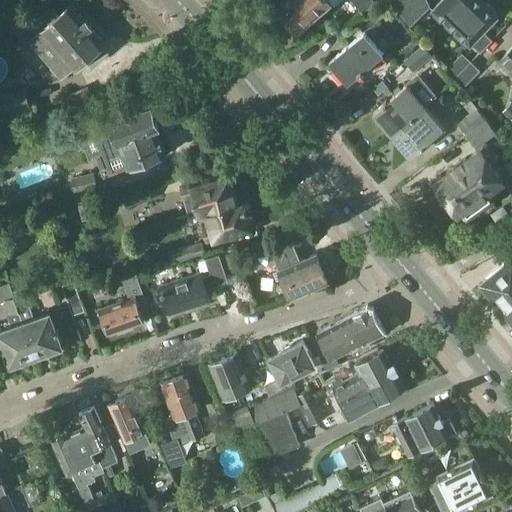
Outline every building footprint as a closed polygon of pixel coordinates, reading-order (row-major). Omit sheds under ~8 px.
[(284,0),(289,5),(284,9),(297,25),(328,0),(330,0),(335,6),(341,0),(352,0),(362,12),(376,1),(374,0),(284,0)] [(427,0),(390,0),(411,24),(430,5),(427,0)] [(442,0),(433,9),(457,32),(459,30),(469,40),(467,42),(470,45),(472,43),(481,52),(493,39),(485,31),(498,17),(495,14),(497,12),(488,3),(486,5),(483,2),(484,2),(481,0),(442,0)] [(45,56),(87,19),(87,18),(85,19),(71,3),(59,14),(53,7),(45,15),(50,21),(41,29),(41,30),(31,40),(33,43),(32,46),(37,52),(41,52),(45,56)] [(92,24),(87,19),(45,56),(52,64),(51,68),(56,74),(60,74),(62,76),(73,66),(75,68),(87,57),(93,64),(109,51),(102,44),(105,42),(91,26),(92,24)] [(347,83),(382,53),(364,32),(329,61),(347,83)] [(404,59),(414,71),(433,54),(423,43),(404,59)] [(511,47),(499,61),(511,74),(511,47)] [(455,79),(471,61),(462,53),(446,70),(455,79)] [(471,61),(455,79),(464,87),(480,70),(471,61)] [(383,80),(373,88),(379,94),(388,86),(383,80)] [(391,133),(424,105),(406,85),(373,113),(391,133)] [(0,109),(29,103),(26,89),(0,94),(0,109)] [(511,102),(502,111),(511,120),(511,119),(511,102)] [(100,122),(94,104),(68,114),(75,132),(100,122)] [(107,153),(97,157),(104,176),(165,153),(155,126),(158,125),(150,105),(96,126),(107,153)] [(442,127),(424,105),(391,133),(410,155),(442,127)] [(467,135),(486,122),(477,109),(459,122),(467,135)] [(495,134),(486,122),(467,135),(476,147),(495,134)] [(433,183),(458,215),(461,213),(462,215),(488,196),(486,193),(503,180),(479,148),(433,183)] [(207,208),(237,200),(229,172),(180,185),(189,215),(207,210),(207,208)] [(78,203),(100,198),(94,173),(73,177),(78,203)] [(126,206),(153,199),(149,185),(122,192),(126,206)] [(207,208),(207,210),(211,226),(203,228),(206,240),(252,228),(249,216),(252,210),(249,201),(242,199),(237,200),(207,208)] [(26,229),(25,214),(11,215),(12,229),(26,229)] [(279,263),(273,238),(248,244),(255,269),(279,263)] [(202,242),(168,251),(171,263),(206,254),(202,242)] [(235,253),(226,255),(229,268),(239,265),(235,253)] [(279,269),(291,298),(329,282),(317,253),(279,269)] [(162,290),(160,290),(161,293),(163,293),(169,313),(209,300),(205,287),(227,281),(218,254),(205,258),(210,274),(202,276),(200,271),(160,284),(162,290)] [(511,257),(484,280),(500,301),(511,291),(511,257)] [(100,307),(109,332),(141,321),(137,310),(147,306),(135,273),(121,277),(128,297),(100,307)] [(104,293),(118,289),(115,281),(102,284),(104,293)] [(83,313),(72,282),(61,286),(72,317),(83,313)] [(511,291),(500,301),(511,315),(511,291)] [(49,312),(34,318),(29,306),(28,306),(23,293),(14,296),(36,356),(62,346),(49,312)] [(7,313),(12,326),(0,329),(0,340),(9,366),(36,356),(14,296),(4,300),(5,301),(9,312),(7,313)] [(312,341),(327,371),(350,360),(347,353),(359,347),(361,351),(371,346),(368,342),(386,332),(374,308),(374,306),(367,304),(367,306),(317,332),(320,337),(312,341)] [(302,339),(269,357),(284,387),(295,382),(292,376),(315,364),(302,339)] [(352,376),(360,390),(397,372),(398,371),(394,362),(392,363),(384,348),(356,362),(361,371),(352,376)] [(250,387),(236,352),(209,363),(223,398),(250,387)] [(200,408),(186,371),(160,381),(173,417),(165,419),(172,439),(162,443),(170,466),(185,460),(178,443),(203,434),(194,411),(200,408)] [(405,386),(397,372),(360,390),(352,376),(344,380),(328,388),(331,393),(336,390),(349,415),(405,386)] [(328,388),(344,380),(340,373),(325,381),(328,388)] [(282,389),(278,379),(264,384),(269,395),(270,394),(282,389)] [(270,394),(271,396),(226,415),(250,467),(300,444),(286,410),(298,405),(309,425),(326,417),(311,388),(298,394),(295,387),(296,386),(295,383),(282,389),(270,394)] [(125,440),(131,452),(151,443),(129,393),(107,403),(124,441),(125,440)] [(393,422),(408,453),(455,430),(449,418),(443,421),(440,415),(439,415),(433,402),(393,422)] [(85,426),(102,466),(110,462),(117,459),(93,405),(78,412),(85,426)] [(105,470),(102,466),(85,426),(66,434),(87,483),(96,479),(94,475),(105,470)] [(87,483),(66,434),(66,433),(52,439),(66,473),(71,471),(88,510),(97,506),(92,494),(87,483)] [(460,456),(470,451),(465,443),(455,448),(460,456)] [(438,473),(428,478),(443,511),(461,511),(460,509),(462,509),(492,493),(474,455),(438,473)] [(391,465),(387,457),(373,464),(377,472),(391,465)] [(110,462),(102,466),(105,470),(108,477),(115,474),(110,462)] [(345,468),(322,480),(330,495),(353,484),(345,468)] [(397,495),(405,511),(416,511),(421,510),(411,488),(397,495)] [(97,506),(106,503),(100,490),(92,494),(97,506)] [(382,496),(361,506),(363,511),(405,511),(397,495),(384,501),(382,496)]
